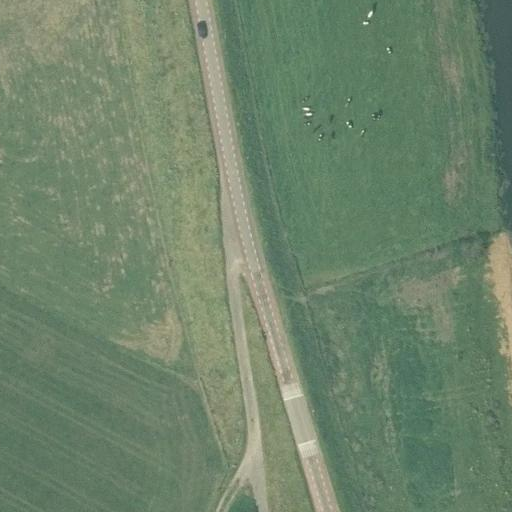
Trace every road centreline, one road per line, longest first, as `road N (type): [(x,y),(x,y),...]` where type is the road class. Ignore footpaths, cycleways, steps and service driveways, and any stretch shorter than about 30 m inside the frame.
road 1 (tertiary): [(326,511),(246,243),(199,0)]
road 2 (track): [(242,222),(229,269),(255,456),(222,511)]
